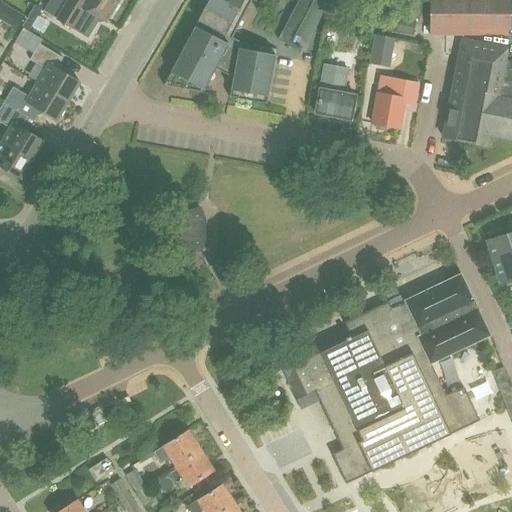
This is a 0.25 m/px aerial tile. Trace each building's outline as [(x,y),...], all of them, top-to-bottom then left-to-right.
[(115,0),(64,0),(54,18),(70,27),(82,7),(104,20),(115,0)] [(229,97),(266,104),(275,56),(276,49),(243,43),(242,43),(232,38),(251,0),(208,0),(168,77),(173,87),(203,92),(209,80),(210,80),(211,80),(212,80),(213,80),(213,79),(214,79),(214,78),(214,77),(214,76),(214,75),(214,74),(214,73),(213,73),(215,69),(233,78),(229,97)] [(313,0),(298,0),(278,39),(290,46),(313,0)] [(417,0),(389,0),(387,13),(415,17),(417,0)] [(511,11),(510,11),(510,0),(429,0),(429,35),(462,35),(461,39),(442,137),(487,146),(489,136),(511,139),(511,11)] [(5,23),(17,30),(25,16),(13,9),(5,23)] [(388,30),(413,34),(415,21),(391,16),(388,30)] [(369,65),(389,69),(394,40),(374,36),(369,65)] [(52,92),(68,101),(79,82),(57,68),(63,57),(40,43),(30,59),(45,68),(36,83),(52,92)] [(325,66),(321,89),(320,89),(315,114),(350,120),(355,96),(343,93),(347,70),(345,70),(325,66)] [(378,93),(372,124),(374,124),(375,129),(385,131),(387,127),(399,129),(404,102),(415,104),(419,84),(392,78),(389,95),(378,93)] [(13,87),(4,103),(7,105),(27,117),(33,121),(39,111),(56,121),(68,101),(52,92),(36,83),(28,96),(13,87)] [(7,105),(4,103),(0,109),(0,121),(10,127),(1,142),(32,161),(44,142),(21,128),(27,117),(7,105)] [(32,161),(1,142),(0,141),(0,167),(21,180),(32,161)] [(511,233),(486,242),(500,284),(511,279),(511,233)] [(404,301),(405,303),(397,306),(391,308),(389,301),(344,322),(347,328),(278,361),(301,410),(303,409),(301,405),(308,402),(309,406),(319,401),(342,449),(331,454),(346,484),(479,421),(463,387),(445,395),(430,364),(432,363),(455,352),(457,351),(487,336),(487,337),(490,336),(489,333),(488,333),(478,311),(477,309),(473,301),(472,299),(461,276),(460,274),(458,275),(458,276),(445,282),(433,288),(427,290),(425,291),(406,300),(404,301)] [(447,370),(450,386),(468,382),(465,366),(447,370)] [(493,372),(498,386),(511,422),(511,392),(508,382),(502,368),(493,372)] [(129,398),(119,403),(122,409),(132,404),(129,398)] [(103,411),(102,410),(91,416),(96,426),(108,421),(103,411)] [(184,461),(201,451),(188,430),(163,446),(154,452),(161,463),(170,457),(176,467),(184,461)] [(214,471),(201,451),(184,461),(176,467),(189,487),(214,471)] [(113,471),(106,459),(88,470),(95,482),(113,471)] [(136,492),(145,486),(135,469),(125,476),(136,492)] [(437,511),(481,495),(474,474),(405,499),(409,511),(437,511)] [(110,485),(120,502),(130,496),(120,479),(110,485)] [(201,511),(204,510),(205,511),(224,511),(235,505),(222,485),(198,501),(188,506),(192,511),(201,511)] [(155,502),(145,486),(136,492),(146,508),(155,502)] [(130,496),(120,502),(126,511),(139,511),(140,511),(130,496)] [(58,511),(84,511),(77,500),(58,511)]
